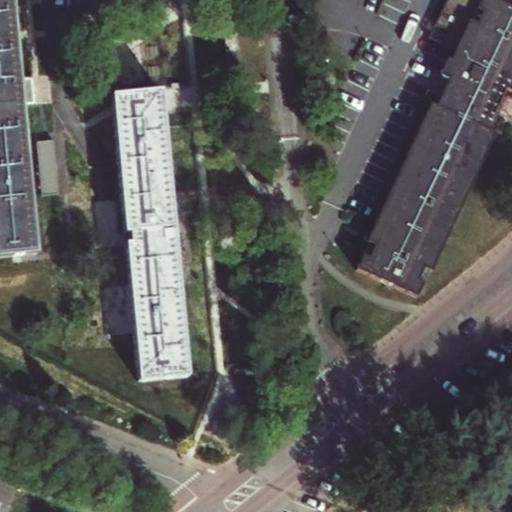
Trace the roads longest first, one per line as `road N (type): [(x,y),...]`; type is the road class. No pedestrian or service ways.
road 1 (tertiary): [(214,511),(511,263)]
road 2 (unclassified): [(208,511),(185,483),(0,408)]
